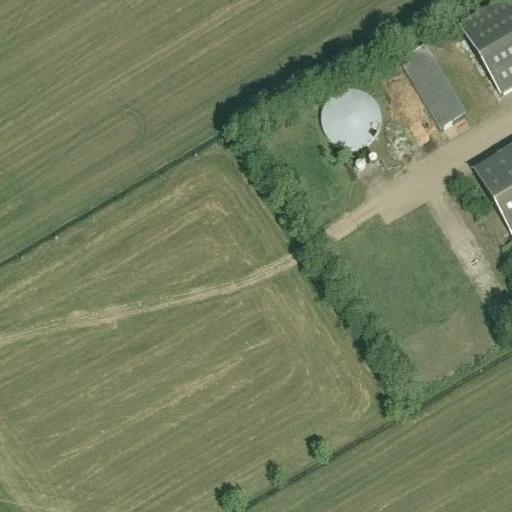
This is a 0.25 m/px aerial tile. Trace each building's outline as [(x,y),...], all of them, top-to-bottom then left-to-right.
[(500,99),(511,91),(511,0),(507,0),(459,29),(500,99)] [(400,65),(440,134),(465,119),(425,51),(400,65)] [(360,95),(357,94),(355,93),(352,93),(350,93),(348,93),(344,94),(340,95),(336,96),(333,99),(331,100),(329,101),(328,103),(326,104),(325,106),(324,108),(322,111),(322,112),(321,116),(320,118),(320,120),(320,122),(320,124),(320,126),(320,128),(321,130),(321,132),(322,134),(323,136),(324,138),(325,140),(326,141),(327,143),(329,145),(332,147),(334,149),(336,150),(338,151),(342,152),(347,153),(350,153),(353,153),(356,153),(358,152),(361,151),(364,150),(368,148),(369,147),(371,145),(372,144),(374,142),(376,139),(378,136),(379,132),(380,129),(380,127),(380,125),(380,121),(380,119),(380,117),(379,116),(379,113),(377,110),(376,108),(375,107),(374,105),(373,103),(370,100),(368,99),(366,98),(363,96),(360,95)] [(501,251),(511,244),(511,152),(474,174),(498,214),(483,222),(501,251)] [(461,271),(493,329),(511,318),(480,261),(461,271)]
